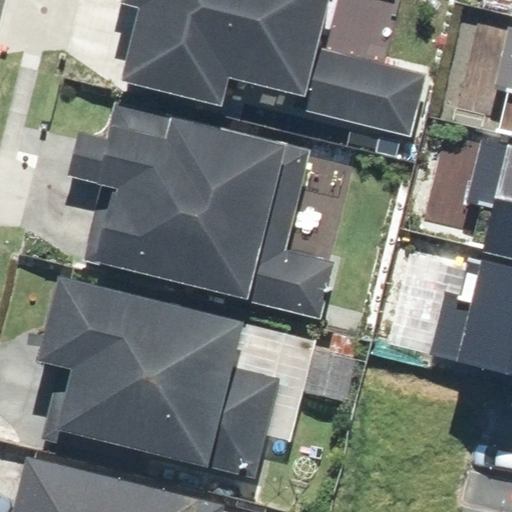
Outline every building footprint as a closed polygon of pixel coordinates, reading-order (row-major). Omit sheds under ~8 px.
[(162,0),(144,74),(243,99),(250,70),(311,85),(307,102),(423,131),(437,73),(337,48),(349,0),(162,0)] [(511,89),(511,133),(511,135),(511,27),(508,27),(494,85),(511,89)] [(114,181),(96,256),(141,267),(143,259),(267,289),(265,299),(333,316),(347,260),(298,248),(323,146),(306,142),(307,139),(193,111),(192,114),(129,99),(121,132),(94,126),(83,174),(114,181)] [(492,209),(481,252),(511,259),(511,142),(508,142),(507,146),(480,140),(464,202),(492,209)] [(511,267),(481,260),(456,362),(511,375),(511,267)] [(74,355),(53,436),(173,467),(178,448),(227,460),(228,455),(269,466),(293,375),(252,364),(265,315),(81,267),(59,351),(74,355)] [(366,352),(324,341),(311,392),(353,403),(366,352)] [(218,511),(223,495),(49,450),(32,511),(218,511)]
